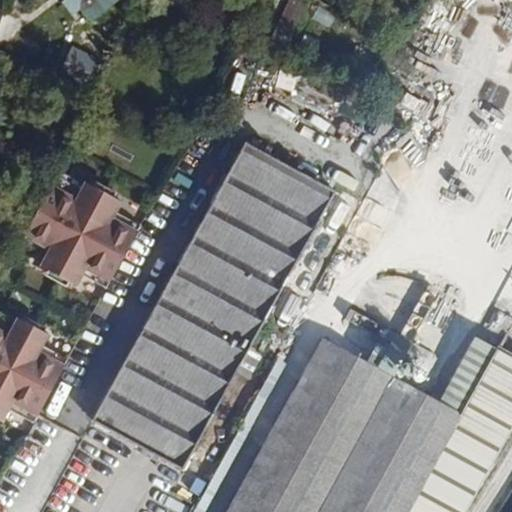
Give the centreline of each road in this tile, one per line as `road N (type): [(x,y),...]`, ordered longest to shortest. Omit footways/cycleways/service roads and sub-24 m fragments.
road 1 (unknown): [(31,511),(238,135),(267,129),(360,177)]
road 2 (unknown): [(214,511),(327,310),(371,256),(423,237),(502,268)]
